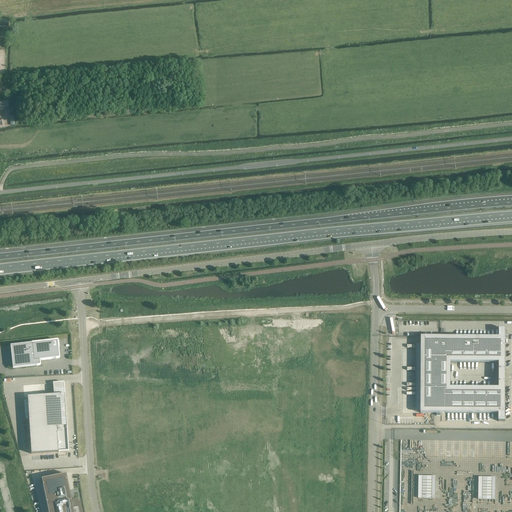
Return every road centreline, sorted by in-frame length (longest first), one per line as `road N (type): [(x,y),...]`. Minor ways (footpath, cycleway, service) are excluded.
road 1 (motorway): [(511,202),(0,256)]
road 2 (unclassified): [(0,192),(511,139)]
road 3 (motorway): [(0,267),(511,214)]
road 4 (unknown): [(511,127),(3,178)]
road 5 (secondary): [(78,281),(370,244)]
road 6 (unclassified): [(78,281),(96,511)]
road 7 (unclassified): [(372,511),(376,308)]
road 8 (secondary): [(370,244),(511,232)]
road 9 (unclassified): [(511,309),(376,308)]
